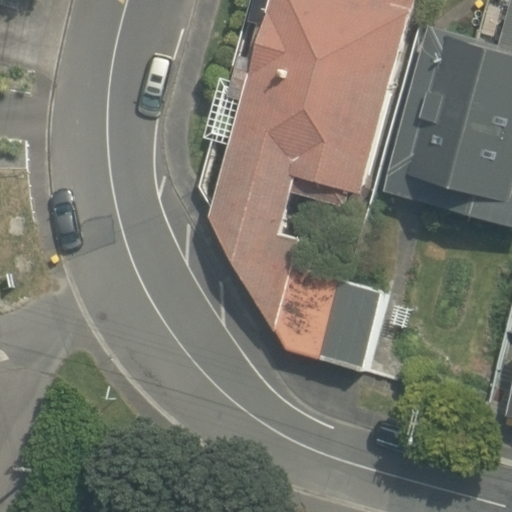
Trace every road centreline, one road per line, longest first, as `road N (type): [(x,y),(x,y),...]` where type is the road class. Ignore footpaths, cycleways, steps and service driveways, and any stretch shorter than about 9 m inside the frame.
road 1 (residential): [(364,461),(286,434),(194,355),(138,287),(116,214),(106,113),(126,0)]
road 2 (residential): [(511,501),(364,461)]
